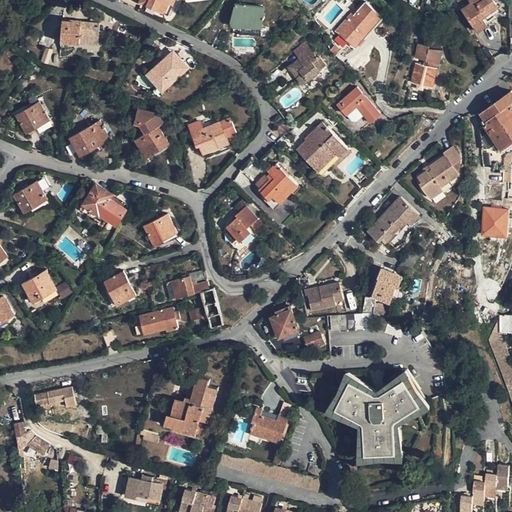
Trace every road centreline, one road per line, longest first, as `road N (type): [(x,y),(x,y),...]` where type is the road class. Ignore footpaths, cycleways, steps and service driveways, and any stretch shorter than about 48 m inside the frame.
road 1 (residential): [(0,144),(182,192),(194,200),(212,276),(224,286),(290,277)]
road 2 (residential): [(290,277),(228,333),(0,379)]
road 3 (residential): [(511,65),(290,277)]
road 4 (unknown): [(274,368),(390,360),(420,338)]
road 5 (unknown): [(29,373),(42,429),(115,456)]
